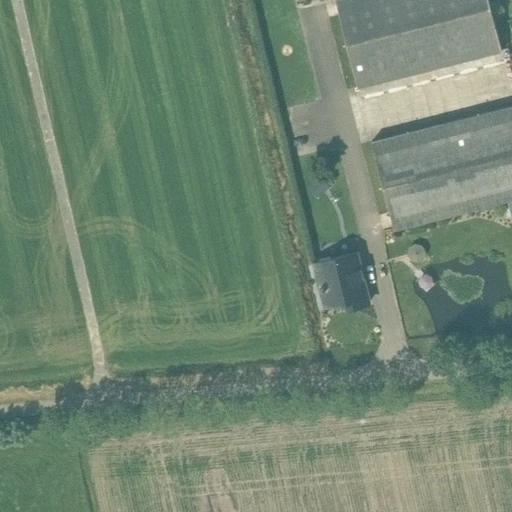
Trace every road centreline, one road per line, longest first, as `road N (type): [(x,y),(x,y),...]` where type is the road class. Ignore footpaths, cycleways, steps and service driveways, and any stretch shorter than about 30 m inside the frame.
road 1 (unknown): [(398,375),(337,126),(507,83)]
road 2 (unclassified): [(106,402),(15,0)]
road 3 (unclassified): [(106,402),(511,364)]
